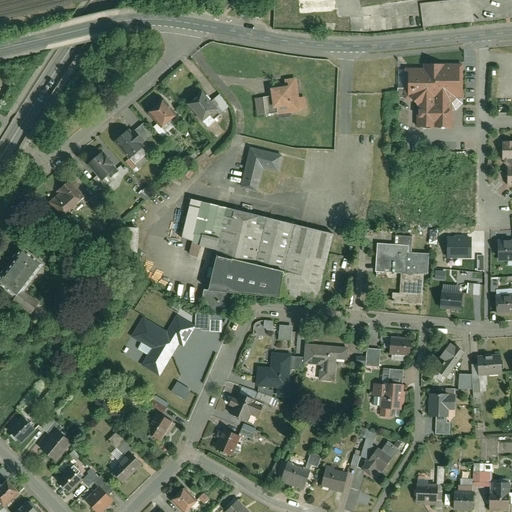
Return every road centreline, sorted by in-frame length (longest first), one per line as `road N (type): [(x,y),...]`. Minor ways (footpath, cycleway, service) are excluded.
road 1 (residential): [(183,449),(246,313),(260,307),(511,329)]
road 2 (tertiary): [(480,36),(346,47),(184,23)]
road 3 (residential): [(44,165),(170,57),(184,23)]
road 4 (secondary): [(0,160),(102,0)]
road 5 (residential): [(487,225),(480,36)]
road 6 (tertiary): [(184,23),(133,19),(0,48)]
road 7 (residential): [(183,449),(267,497),(314,511)]
